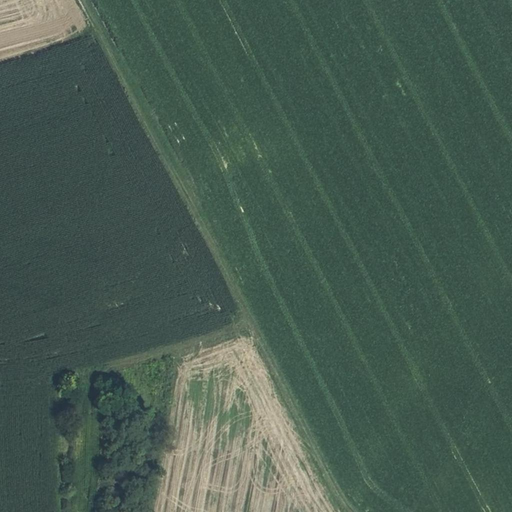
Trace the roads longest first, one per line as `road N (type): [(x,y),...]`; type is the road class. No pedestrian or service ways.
road 1 (track): [(80,0),(350,511)]
road 2 (track): [(250,322),(84,373),(76,511)]
